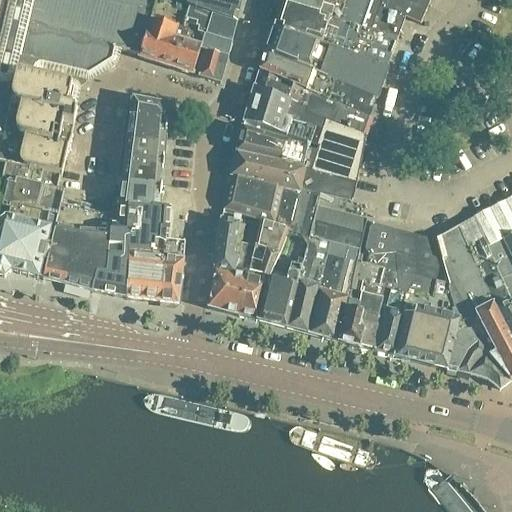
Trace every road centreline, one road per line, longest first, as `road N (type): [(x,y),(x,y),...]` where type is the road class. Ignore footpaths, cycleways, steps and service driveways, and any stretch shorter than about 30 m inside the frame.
road 1 (tertiary): [(511,432),(181,360)]
road 2 (residential): [(181,360),(206,221),(212,125),(225,107)]
road 3 (tertiary): [(181,360),(0,324)]
road 4 (residential): [(225,107),(98,83)]
road 5 (unknown): [(98,83),(79,203)]
